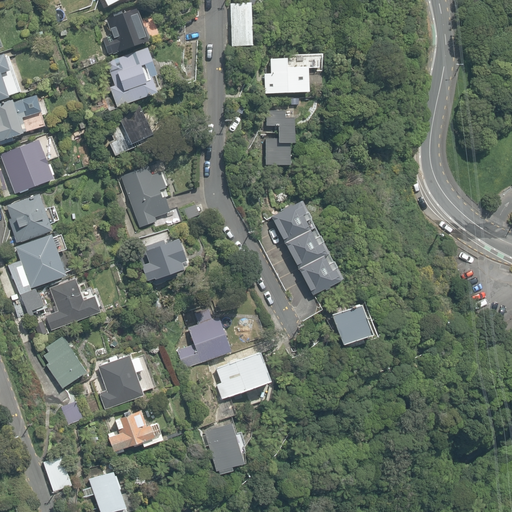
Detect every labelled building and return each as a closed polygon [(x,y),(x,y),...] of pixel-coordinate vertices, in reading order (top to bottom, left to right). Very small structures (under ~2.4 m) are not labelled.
[(229,4),(231,48),(251,47),(249,3),(229,4)] [(118,53),(148,42),(136,7),(106,19),(111,35),(102,38),(108,55),(112,53),(112,54),(117,52),(118,53)] [(116,107),(156,92),(154,87),(159,85),(155,75),(156,75),(147,47),(106,62),(114,85),(109,87),(116,107)] [(0,99),(8,97),(0,73),(0,72),(9,70),(3,54),(0,54),(0,99)] [(265,94),(308,92),(306,66),(290,67),(290,64),(286,65),(286,58),(270,58),(270,74),(264,74),(265,94)] [(41,112),(36,95),(13,102),(12,99),(0,102),(0,139),(27,132),(22,118),(41,112)] [(133,143),(152,133),(139,105),(117,115),(122,125),(109,130),(113,140),(109,142),(114,156),(134,146),(133,143)] [(277,126),(277,138),(265,138),(265,165),(289,165),(289,143),(293,143),(294,117),(285,117),(285,110),(266,110),(266,126),(277,126)] [(59,179),(40,139),(0,151),(0,158),(14,195),(59,179)] [(147,166),(121,176),(139,227),(156,221),(155,217),(170,211),(163,196),(160,197),(157,189),(164,187),(158,171),(151,174),(147,166)] [(20,242),(51,230),(39,193),(6,205),(11,218),(8,219),(16,242),(19,241),(20,242)] [(281,210),(270,216),(312,294),(323,288),(324,289),(333,285),(332,283),(341,278),(299,199),(290,205),(289,203),(280,208),(281,210)] [(30,288),(65,275),(50,233),(14,247),(20,260),(7,265),(19,294),(20,294),(31,290),(30,288)] [(154,279),(182,269),(182,267),(187,265),(182,253),(183,250),(181,245),(179,245),(177,238),(164,243),(163,240),(147,245),(148,246),(145,247),(146,249),(143,250),(148,262),(140,265),(145,280),(154,277),(154,279)] [(83,300),(75,278),(49,288),(55,305),(53,307),(55,312),(45,315),(51,330),(99,311),(93,296),(83,300)] [(31,290),(20,294),(29,317),(33,315),(31,310),(43,305),(37,291),(36,291),(35,288),(31,290)] [(358,304),(330,314),(341,343),(369,334),(358,304)] [(184,368),(230,351),(218,317),(213,319),(208,308),(194,313),(198,323),(187,327),(193,344),(177,350),(184,368)] [(174,333),(170,321),(160,324),(165,336),(174,333)] [(85,371),(60,335),(45,347),(48,352),(43,355),(48,363),(45,365),(62,388),(85,371)] [(222,398),(270,380),(259,351),(216,368),(220,382),(216,384),(222,398)] [(105,409),(143,395),(135,372),(142,369),(137,357),(130,359),(128,354),(117,358),(116,355),(108,358),(109,361),(97,366),(106,390),(99,393),(105,409)] [(84,420),(75,401),(63,406),(72,425),(84,420)] [(162,438),(155,421),(148,424),(148,423),(145,424),(140,409),(114,418),(118,431),(112,434),(111,432),(108,434),(109,436),(107,436),(113,450),(134,441),(141,439),(143,445),(162,438)] [(230,465),(241,462),(231,423),(204,430),(214,469),(217,469),(218,472),(231,468),(230,465)] [(53,491),(72,483),(61,454),(43,461),(53,491)] [(126,511),(118,486),(119,486),(114,472),(113,473),(112,469),(88,478),(91,486),(83,489),(86,497),(94,493),(100,511),(126,511)]
